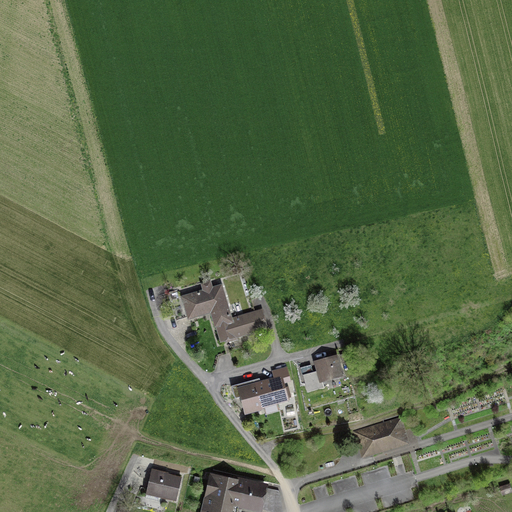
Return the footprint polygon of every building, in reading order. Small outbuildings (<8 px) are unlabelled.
[(220,286),(179,297),(186,320),(209,313),(218,345),(265,332),(260,312),(230,320),(220,286)] [(334,358),(313,363),(315,371),(310,372),(313,386),(339,379),(334,358)] [(273,380),(234,391),(240,416),(285,404),(280,386),(287,385),(283,370),(271,373),(273,380)] [(397,421),(354,434),(361,459),(405,445),(397,421)] [(169,477),(150,472),(144,498),(174,505),(179,482),(168,479),(169,477)] [(233,483),(207,477),(199,511),(238,511),(239,511),(243,511),(257,511),(264,486),(234,480),(233,483)] [(511,488),(510,484),(501,487),(505,495),(511,492),(511,488)]
